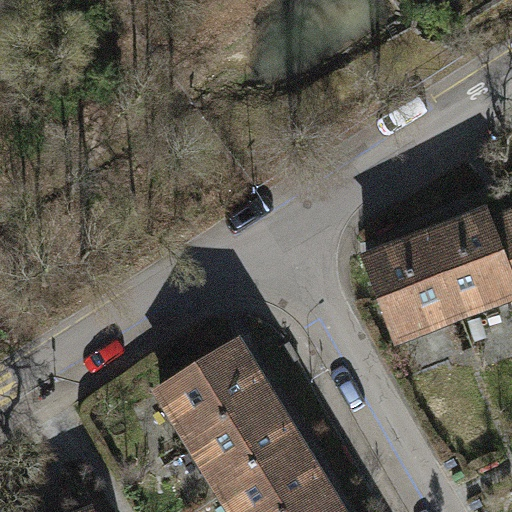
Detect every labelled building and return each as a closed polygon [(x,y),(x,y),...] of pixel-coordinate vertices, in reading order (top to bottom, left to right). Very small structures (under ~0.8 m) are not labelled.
[(486,214),(424,240),(454,319),(511,294),(511,293),(491,229),(486,214)] [(511,220),(491,229),(511,293),(511,220)] [(396,339),(454,319),(424,240),(365,261),(396,339)] [(155,391),(186,442),(261,397),(229,346),(155,391)] [(186,442),(217,492),(291,447),(261,397),(186,442)] [(290,511),(320,494),(291,447),(217,492),(228,511),(290,511)] [(290,511),(330,511),(320,494),(290,511)]
